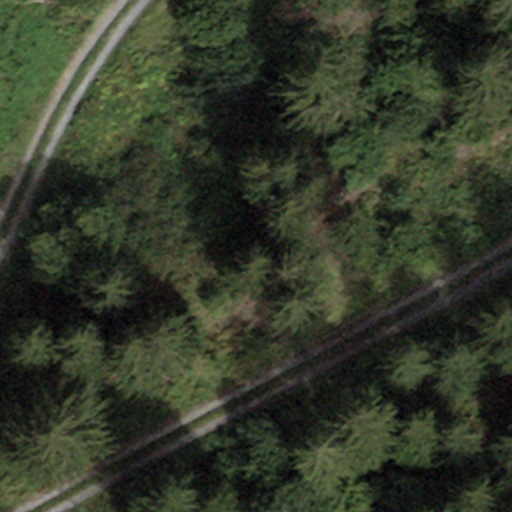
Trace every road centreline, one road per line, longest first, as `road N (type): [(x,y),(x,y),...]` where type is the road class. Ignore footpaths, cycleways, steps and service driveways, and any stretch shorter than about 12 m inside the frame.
road 1 (track): [(35,511),(511,244)]
road 2 (track): [(135,0),(81,66),(0,229)]
